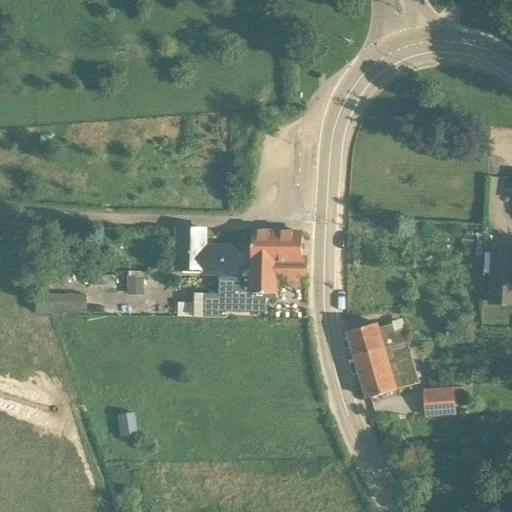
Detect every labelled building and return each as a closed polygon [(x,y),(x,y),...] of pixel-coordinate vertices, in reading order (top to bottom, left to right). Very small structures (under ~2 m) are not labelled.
[(236,248),(205,247),(205,231),(178,230),(178,269),(232,272),(252,267),(255,233),(254,233),(252,247),(236,247),(236,248)] [(301,263),(302,234),(255,233),(252,267),(232,272),(178,269),(177,271),(203,271),(203,277),(219,277),(219,285),(216,285),(216,297),(210,297),(209,313),(266,314),(267,299),(275,299),(276,294),(278,295),(278,285),(281,285),(281,280),(288,280),(288,277),(307,277),(307,263),(301,263)] [(511,309),(511,256),(492,256),(489,308),(511,309)] [(127,297),(141,297),(141,279),(127,279),(127,297)] [(37,312),(83,312),(83,292),(37,292),(37,312)] [(379,329),(378,323),(349,332),(355,355),(382,348),(383,351),(407,345),(411,345),(406,330),(395,332),(393,325),(379,329)] [(401,353),(400,348),(411,346),(411,345),(407,345),(383,351),(382,348),(355,355),(368,399),(398,391),(393,376),(399,374),(402,373),(396,355),(401,353)] [(427,418),(457,415),(455,390),(425,392),(427,418)] [(136,437),(132,417),(118,419),(122,439),(136,437)]
